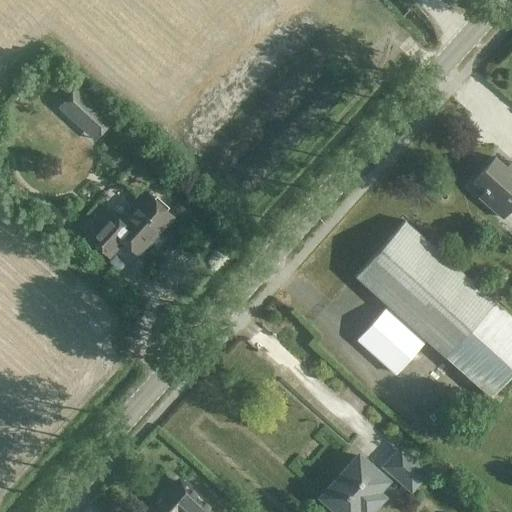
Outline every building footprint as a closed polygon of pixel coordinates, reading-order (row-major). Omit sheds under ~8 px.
[(95,138),(115,113),(76,82),(56,107),(95,138)] [(473,181),(485,191),(479,197),(502,217),(511,205),(511,162),(510,160),(504,166),(495,157),(473,181)] [(110,213),(88,237),(108,255),(121,239),(137,253),(171,216),(164,210),(167,207),(155,196),(153,199),(146,193),(120,222),(110,213)] [(355,275),(490,396),(511,371),(511,317),(404,220),(355,275)] [(358,339),(395,374),(424,343),(387,308),(358,339)] [(346,473),(338,482),(336,481),(322,496),(340,511),(356,511),(359,509),(362,511),(367,511),(381,496),(375,491),(385,480),(358,456),(345,471),(346,473)] [(424,472),(415,464),(402,479),(411,487),(424,472)] [(149,511),(182,511),(197,496),(183,484),(168,500),(164,496),(149,511)]
